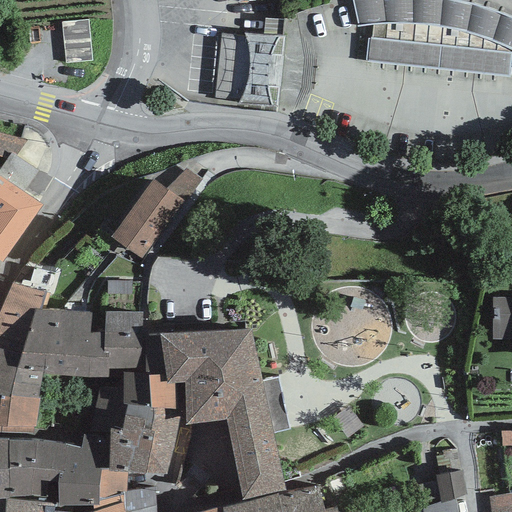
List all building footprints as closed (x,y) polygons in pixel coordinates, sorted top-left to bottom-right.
[(352,0),(358,25),(385,22),(412,23),(439,25),(466,31),(492,40),(511,48),(511,18),(500,13),(471,4),(452,0),(352,0)] [(88,21),(61,23),(65,64),(92,61),(88,21)] [(243,36),(220,34),(214,99),(237,101),(237,103),(277,107),(283,37),(244,33),(243,36)] [(511,53),(369,38),(367,61),(509,76),(511,53)] [(15,157),(26,141),(0,133),(0,169),(7,159),(11,154),(15,157)] [(0,169),(0,177),(22,192),(38,171),(15,157),(11,154),(7,159),(0,169)] [(165,188),(184,202),(202,179),(186,168),(165,188)] [(0,261),(2,262),(42,206),(22,192),(0,177),(0,261)] [(165,188),(153,179),(109,237),(141,261),(184,202),(165,188)] [(0,348),(21,354),(24,345),(34,310),(40,310),(45,292),(12,283),(0,309),(0,348)] [(511,297),(491,298),(492,341),(511,340),(511,297)] [(40,310),(34,310),(24,345),(21,354),(18,369),(43,371),(43,375),(109,378),(109,368),(109,353),(103,353),(104,312),(40,310)] [(142,313),(104,312),(103,353),(109,353),(109,368),(141,369),(142,347),(142,313)] [(250,330),(158,334),(165,374),(165,375),(167,384),(173,384),(177,384),(184,382),(185,425),(226,420),(240,499),(242,503),(277,493),(286,491),(284,486),(273,433),(289,429),(278,378),(261,381),(250,330)] [(38,399),(43,375),(43,371),(18,369),(21,354),(0,348),(0,395),(1,395),(0,401),(0,433),(33,435),(33,427),(35,427),(40,399),(38,399)] [(147,374),(123,372),(123,389),(99,386),(94,409),(122,413),(123,404),(150,407),(148,376),(147,374)] [(165,375),(148,376),(150,407),(150,409),(175,410),(173,384),(167,384),(165,375)] [(178,409),(175,410),(150,409),(150,407),(123,404),(122,413),(119,428),(111,429),(110,437),(108,468),(108,472),(126,472),(168,473),(178,418),(178,409)] [(108,468),(110,437),(83,435),(81,448),(37,439),(31,496),(58,498),(58,506),(72,506),(92,506),(98,505),(100,468),(108,468)] [(37,439),(0,439),(0,498),(31,496),(37,439)] [(92,511),(123,511),(122,503),(123,494),(126,493),(126,472),(108,472),(108,468),(100,468),(98,505),(92,506),(92,511)] [(438,474),(442,501),(467,497),(464,470),(438,474)] [(345,505),(341,484),(323,487),(327,509),(345,505)] [(317,486),(286,491),(277,493),(281,511),(337,511),(336,507),(324,511),(317,486)] [(156,511),(155,487),(126,493),(123,494),(122,503),(123,511),(156,511)] [(511,511),(511,491),(488,495),(490,511),(511,511)] [(242,503),(222,508),(223,511),(281,511),(277,493),(242,503)] [(55,502),(6,499),(4,511),(52,511),(54,511),(55,506),(55,502)] [(458,511),(454,502),(428,511),(458,511)]
